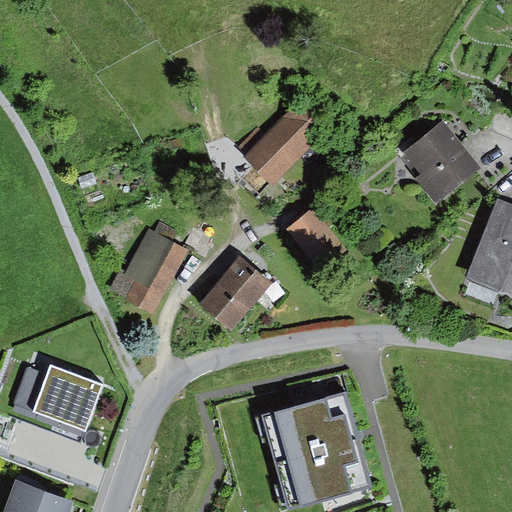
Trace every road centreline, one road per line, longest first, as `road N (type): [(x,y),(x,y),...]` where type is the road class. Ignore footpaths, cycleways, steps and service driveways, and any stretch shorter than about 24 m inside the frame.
road 1 (residential): [(114,511),(149,410),(180,372),(309,340),(373,337),(511,351)]
road 2 (track): [(191,57),(232,156),(243,218),(167,324),(174,378)]
road 3 (track): [(0,100),(42,167),(149,410)]
